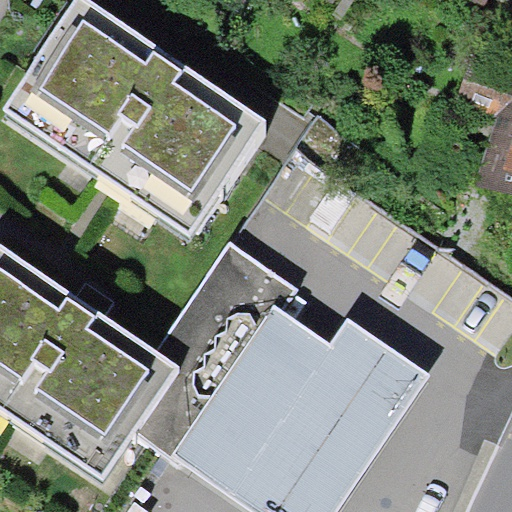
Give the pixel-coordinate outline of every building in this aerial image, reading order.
[(436,0),(476,24),(490,0),(436,0)] [(77,7),(4,117),(191,241),(264,130),(77,7)] [(460,111),(499,123),(478,191),(511,201),(511,75),(475,64),(460,111)] [(177,375),(139,433),(217,489),(251,511),(341,511),(358,488),(432,379),(352,324),(333,351),(319,342),(285,319),(302,293),(234,248),(158,363),(177,375)] [(177,375),(158,363),(92,319),(0,257),(0,415),(104,484),(139,433),(177,375)]
